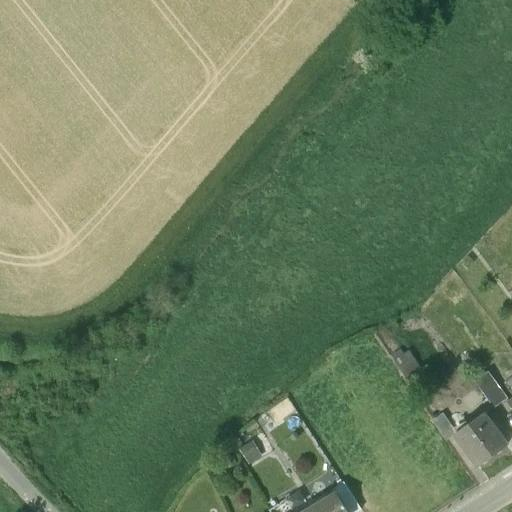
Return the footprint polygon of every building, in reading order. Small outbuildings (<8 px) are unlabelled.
[(507,399),(487,373),(474,383),(494,409),(507,399)] [(457,435),(443,415),(432,422),(446,441),(454,436),(457,435)] [(507,447),(483,416),(457,435),(454,436),(478,468),(507,447)] [(237,448),(249,465),(271,449),(260,432),(237,448)] [(333,490),(335,494),(346,511),(357,511),(361,510),(344,484),(333,490)] [(346,511),(335,494),(306,511),(346,511)]
